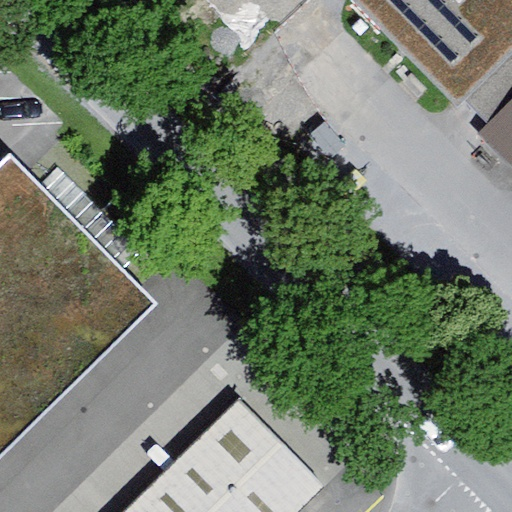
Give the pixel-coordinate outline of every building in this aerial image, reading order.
[(511,0),(362,0),(492,128),(511,108),(511,0)] [(299,49),(248,99),(289,142),(341,92),(299,49)] [(511,108),(492,128),(484,138),(511,166),(511,108)] [(9,173),(0,182),(0,475),(156,320),(9,173)] [(240,402),(129,511),(298,511),(324,486),(240,402)]
